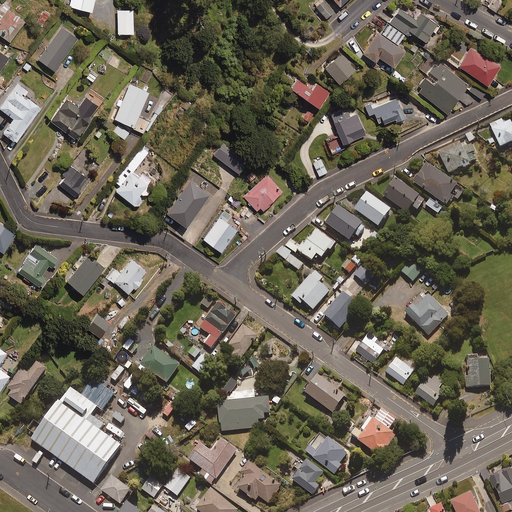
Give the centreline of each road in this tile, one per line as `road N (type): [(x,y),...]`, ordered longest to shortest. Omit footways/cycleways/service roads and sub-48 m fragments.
road 1 (residential): [(511,96),(328,190),(227,282)]
road 2 (residential): [(227,282),(455,450)]
road 3 (residential): [(0,170),(28,219),(172,244),(227,282)]
road 4 (secondary): [(323,511),(455,450)]
road 5 (residential): [(268,0),(294,33),(313,42),(335,34),(372,0)]
road 6 (secondary): [(464,459),(352,511)]
